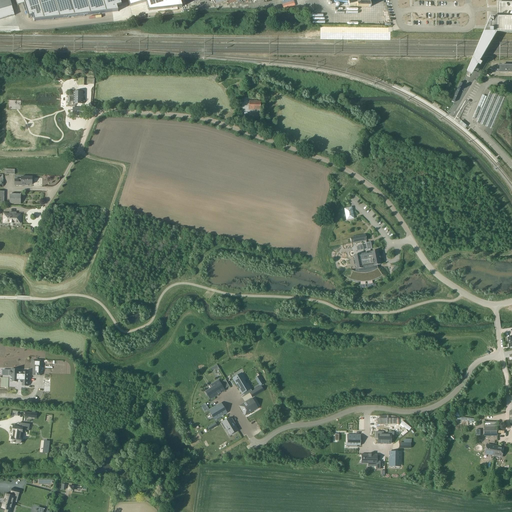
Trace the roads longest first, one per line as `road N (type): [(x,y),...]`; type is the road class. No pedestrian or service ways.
road 1 (unclassified): [(40,212),(101,109),(203,117),(344,168)]
road 2 (track): [(37,33),(332,37),(400,25)]
road 3 (track): [(0,152),(77,150),(124,166),(75,294)]
road 4 (track): [(350,104),(399,109),(433,129),(506,202),(511,221)]
road 5 (residential): [(494,304),(436,274),(391,208),(344,168)]
road 6 (residential): [(366,407),(283,427),(257,444),(225,396)]
road 7 (residential): [(501,354),(473,365),(454,391),(425,409),(366,407)]
road 8 (unclassified): [(468,0),(472,21),(465,29),(403,28),(393,0)]
